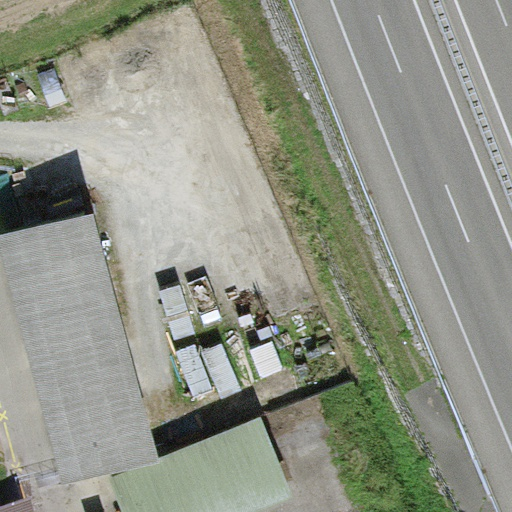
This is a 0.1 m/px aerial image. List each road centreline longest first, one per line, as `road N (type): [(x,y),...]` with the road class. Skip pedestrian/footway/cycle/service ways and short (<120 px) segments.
road 1 (motorway): [(383,0),(511,334)]
road 2 (residential): [(41,468),(0,322)]
